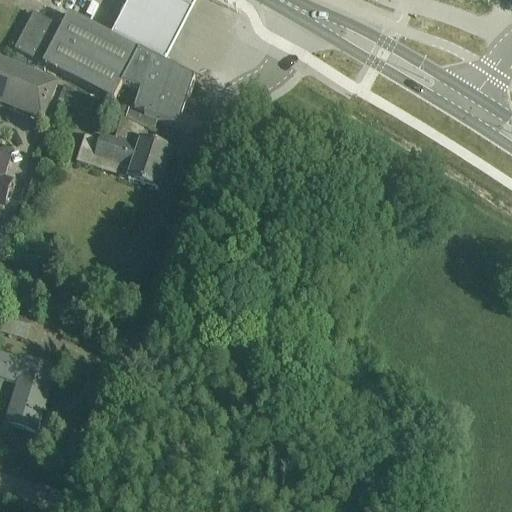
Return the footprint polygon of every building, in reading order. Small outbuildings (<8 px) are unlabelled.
[(69,17),(62,30),(35,16),(13,53),(112,106),(122,88),(140,54),(69,17)] [(140,94),(138,100),(134,113),(146,116),(145,120),(157,124),(179,131),(195,83),(195,82),(165,67),(168,62),(154,54),(153,56),(142,50),(140,54),(122,88),(140,94)] [(0,104),(2,105),(18,67),(0,59),(0,104)] [(57,83),(18,67),(2,105),(42,122),(57,83)] [(63,87),(57,103),(75,110),(80,96),(63,87)] [(126,121),(129,110),(118,103),(114,114),(124,119),(126,121)] [(142,145),(147,132),(126,121),(124,119),(117,142),(101,137),(100,142),(83,136),(74,166),(159,192),(172,154),(142,145)] [(12,183),(5,181),(11,160),(0,156),(0,209),(3,211),(12,183)] [(0,334),(25,341),(32,317),(7,310),(0,334)] [(56,371),(24,361),(0,353),(0,382),(16,387),(5,425),(37,435),(56,371)]
